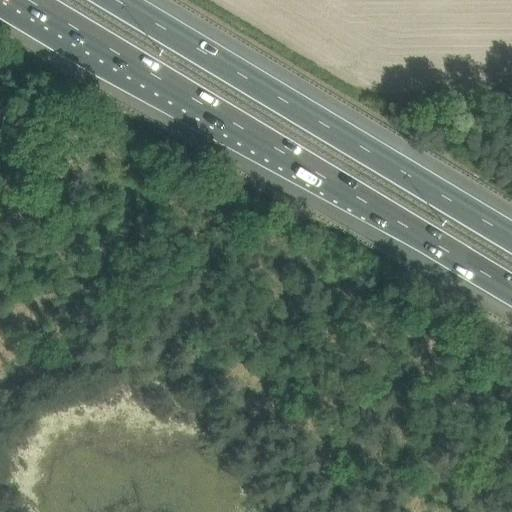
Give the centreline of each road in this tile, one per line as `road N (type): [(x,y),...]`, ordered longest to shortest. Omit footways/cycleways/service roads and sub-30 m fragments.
road 1 (motorway): [(29,0),(511,289)]
road 2 (motorway): [(511,238),(113,0)]
